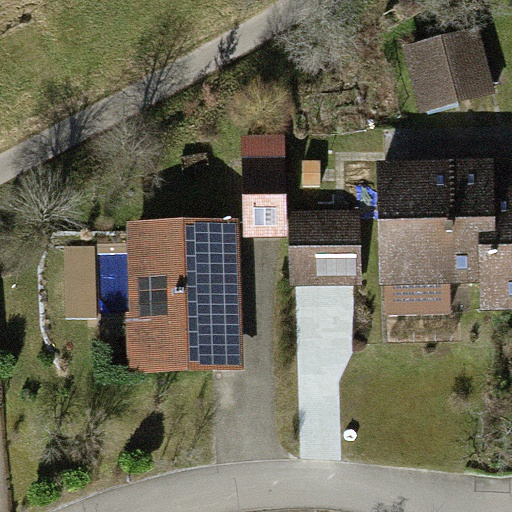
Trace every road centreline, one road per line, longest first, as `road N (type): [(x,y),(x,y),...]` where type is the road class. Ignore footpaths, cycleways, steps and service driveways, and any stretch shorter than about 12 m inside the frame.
road 1 (track): [(0,167),(169,83),(302,0)]
road 2 (residential): [(119,511),(285,479),(364,491),(421,511)]
